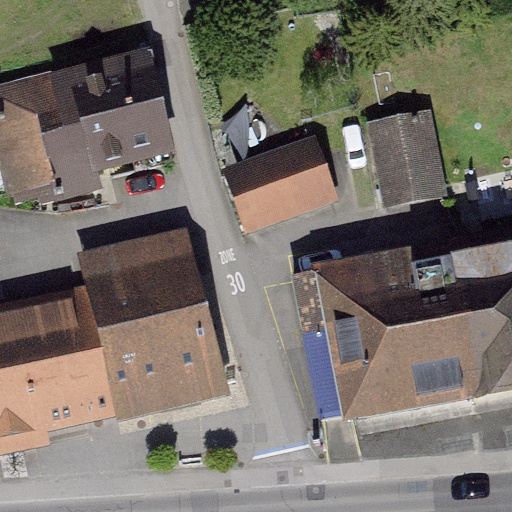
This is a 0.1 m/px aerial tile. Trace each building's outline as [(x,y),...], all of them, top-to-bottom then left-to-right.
[(32,103),(15,92),(0,95),(0,164),(11,208),(50,196),(52,204),(94,192),(90,173),(162,155),(144,75),(59,98),(56,86),(41,90),(44,102),(32,103)] [(384,209),(436,199),(421,120),(368,130),(384,209)] [(326,204),(306,148),(222,178),(242,234),(326,204)] [(0,435),(221,388),(183,251),(79,274),(89,319),(71,323),(68,308),(0,322),(0,435)] [(511,257),(450,267),(446,268),(472,396),(473,398),(511,390),(511,257)] [(317,424),(472,396),(446,268),(326,292),(323,279),(291,285),(317,424)]
